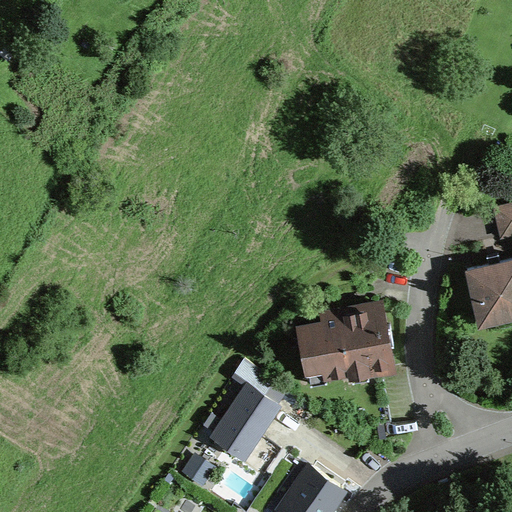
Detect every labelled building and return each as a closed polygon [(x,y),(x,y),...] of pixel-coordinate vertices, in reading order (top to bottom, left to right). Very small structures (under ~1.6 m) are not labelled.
[(511,202),(495,206),(502,235),(511,232),(511,202)] [(511,257),(467,268),(480,322),(511,314),(511,257)] [(326,321),(301,325),(309,372),(324,370),(325,373),(351,368),(352,373),(381,368),(394,365),(389,341),(386,342),(384,329),(387,328),(381,301),(336,309),(337,314),(325,317),(326,321)] [(245,356),(234,372),(249,382),(264,392),(274,376),(245,356)] [(381,368),(352,373),(362,425),(391,420),(381,368)] [(249,382),(214,434),(244,454),(279,402),(264,392),(249,382)] [(307,461),(276,508),(281,511),(328,511),(346,486),(307,461)]
